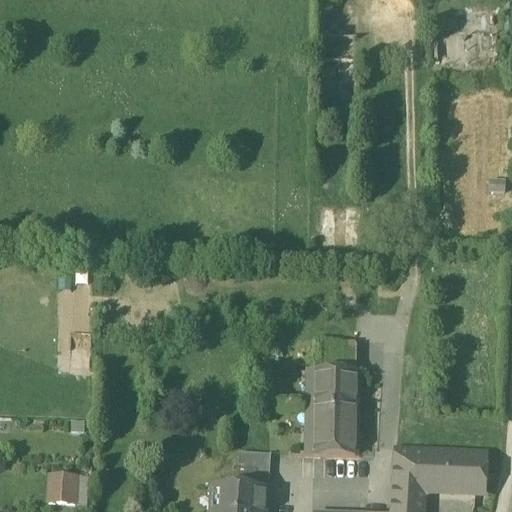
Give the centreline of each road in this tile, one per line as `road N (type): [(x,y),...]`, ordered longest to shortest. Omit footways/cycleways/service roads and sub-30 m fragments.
road 1 (track): [(403,10),(415,258),(392,359)]
road 2 (residential): [(300,511),(300,492),(378,492),(392,359)]
